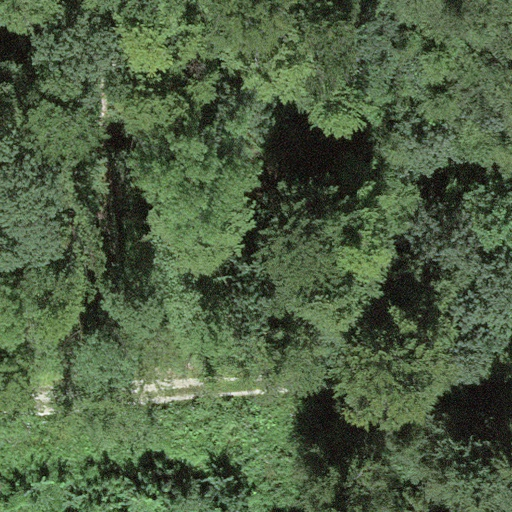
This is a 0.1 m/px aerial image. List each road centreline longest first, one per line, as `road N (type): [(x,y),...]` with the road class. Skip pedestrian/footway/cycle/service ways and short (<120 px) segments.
road 1 (track): [(0,399),(191,399),(511,369)]
road 2 (track): [(191,399),(390,200),(511,105)]
